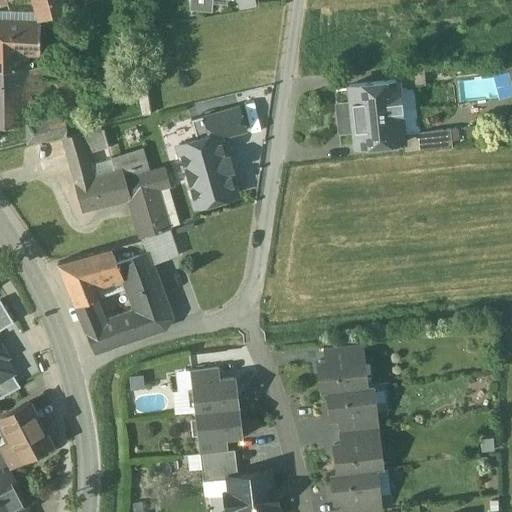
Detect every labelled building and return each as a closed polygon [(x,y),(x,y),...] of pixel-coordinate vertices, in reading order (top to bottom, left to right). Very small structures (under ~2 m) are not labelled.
[(58,0),(32,0),(38,19),(61,11),(58,0)] [(58,0),(61,11),(75,5),(74,0),(58,0)] [(39,26),(0,23),(0,67),(25,69),(25,54),(38,55),(39,26)] [(25,69),(0,67),(0,126),(27,125),(25,82),(25,69)] [(423,67),(395,69),(396,81),(397,81),(398,88),(424,86),(423,67)] [(80,77),(56,79),(57,92),(58,106),(83,103),(80,77)] [(56,79),(39,81),(41,95),(57,92),(56,79)] [(396,81),(349,86),(351,101),(354,130),(355,146),(402,141),(403,141),(402,135),(398,88),(397,81),(396,81)] [(351,101),(339,103),(342,131),(354,130),(351,101)] [(83,103),(58,106),(59,113),(42,116),(46,139),(62,136),(79,133),(87,132),(85,117),(83,103)] [(237,108),(205,117),(210,134),(218,132),(219,137),(244,130),(237,108)] [(144,122),(119,126),(121,141),(127,171),(152,166),(144,122)] [(119,126),(108,128),(109,137),(110,142),(121,141),(119,126)] [(87,132),(79,133),(82,145),(103,141),(102,138),(109,137),(108,128),(87,132)] [(450,130),(402,135),(403,141),(402,141),(403,153),(452,147),(451,140),(450,130)] [(210,134),(178,144),(196,206),(236,194),(219,137),(218,132),(210,134)] [(79,133),(62,136),(68,157),(84,152),(82,145),(79,133)] [(84,152),(68,157),(75,182),(86,180),(87,180),(83,167),(84,152)] [(165,168),(125,180),(130,198),(128,199),(139,237),(142,236),(168,229),(157,189),(170,185),(165,168)] [(87,180),(86,180),(75,182),(83,210),(128,199),(130,198),(125,180),(122,170),(87,180)] [(168,229),(142,236),(143,240),(153,265),(178,256),(168,229)] [(143,240),(112,249),(121,276),(122,276),(135,310),(166,299),(153,265),(143,240)] [(112,249),(57,265),(74,306),(76,305),(93,300),(94,300),(88,285),(121,276),(112,249)] [(135,310),(135,311),(102,324),(93,300),(76,305),(95,352),(164,329),(172,318),(166,299),(135,310)] [(0,302),(0,327),(11,320),(0,302)] [(0,378),(11,371),(12,371),(5,359),(8,358),(0,344),(0,378)] [(361,344),(325,348),(327,362),(362,358),(361,344)] [(327,362),(318,363),(321,392),(327,391),(327,390),(366,386),(366,385),(362,358),(327,362)] [(218,367),(190,370),(191,382),(219,379),(218,367)] [(0,397),(20,387),(11,371),(0,378),(0,397)] [(219,379),(191,382),(192,390),(187,390),(189,406),(194,405),(195,412),(239,407),(235,377),(219,379)] [(366,386),(327,390),(327,391),(331,418),(339,417),(375,413),(372,384),(366,385),(366,386)] [(30,403),(1,418),(12,441),(0,447),(9,464),(50,442),(30,403)] [(239,407),(195,412),(195,419),(191,419),(192,435),(197,435),(198,442),(226,438),(242,436),(239,407)] [(375,413),(339,417),(341,431),(376,427),(375,413)] [(376,427),(341,431),(342,444),(378,440),(376,427)] [(226,438),(198,442),(199,454),(227,450),(226,438)] [(342,444),(334,445),(337,472),(337,473),(375,468),(375,469),(381,469),(378,440),(342,444)] [(9,464),(0,447),(0,468),(3,467),(9,464)] [(227,451),(199,454),(203,481),(229,478),(228,477),(237,476),(234,449),(227,450),(227,451)] [(0,511),(15,511),(25,507),(12,483),(8,485),(1,471),(5,469),(3,467),(0,468),(0,511)] [(375,468),(337,473),(337,472),(331,473),(334,501),(343,500),(378,496),(375,469),(375,468)] [(237,476),(228,477),(229,478),(230,493),(224,494),(226,510),(232,509),(232,511),(273,511),(273,504),(277,504),(275,488),(271,488),(269,472),(237,476)] [(378,496),(343,500),(344,511),(361,511),(380,510),(378,496)]
